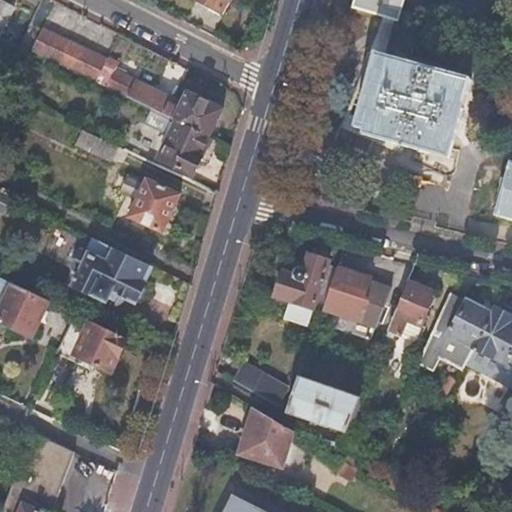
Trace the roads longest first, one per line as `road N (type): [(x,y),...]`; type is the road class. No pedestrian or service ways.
road 1 (secondary): [(239,195),(147,511)]
road 2 (residential): [(239,195),(511,258)]
road 3 (residential): [(91,0),(270,88)]
